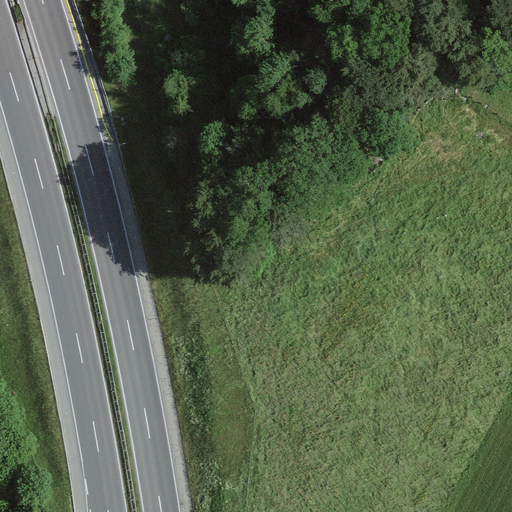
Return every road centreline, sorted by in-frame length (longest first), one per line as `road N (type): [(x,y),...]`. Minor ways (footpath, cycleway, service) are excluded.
road 1 (motorway): [(160,511),(110,242),(42,0)]
road 2 (motorway): [(0,40),(59,254),(107,511)]
road 3 (track): [(166,0),(216,52),(282,68),(339,59),(396,67),(511,137)]
